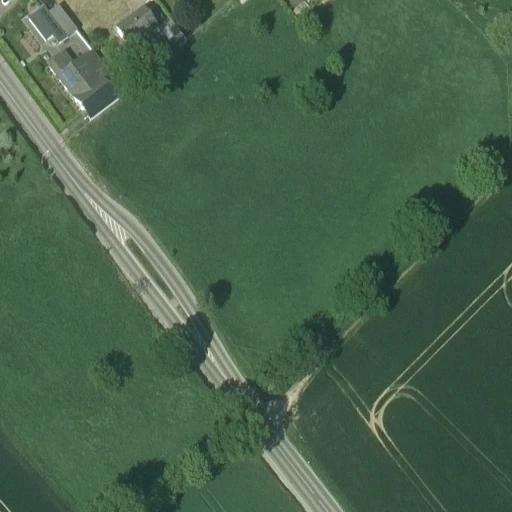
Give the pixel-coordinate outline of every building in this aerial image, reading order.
[(76,33),(58,9),(48,17),(66,40),(76,33)] [(48,17),(43,10),(29,21),(45,43),(53,37),(59,45),(66,40),(48,17)] [(146,16),(144,12),(116,33),(137,61),(162,42),(156,33),(165,26),(164,25),(154,10),(146,16)] [(185,42),(169,21),(164,25),(165,26),(156,33),(162,42),(137,61),(146,74),(185,42)] [(67,64),(60,69),(57,64),(49,70),(90,123),(117,102),(109,92),(114,89),(90,59),(85,63),(83,60),(71,69),(67,64)]
